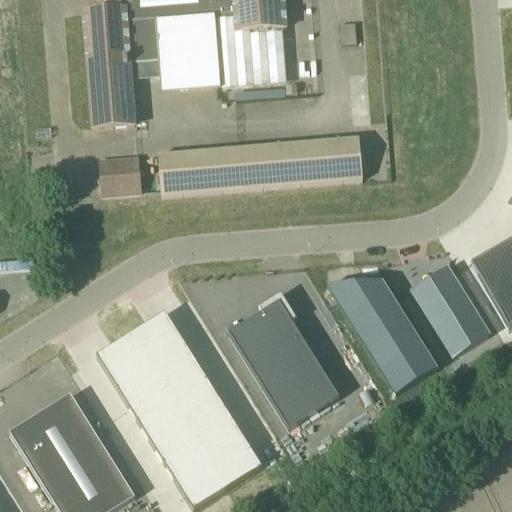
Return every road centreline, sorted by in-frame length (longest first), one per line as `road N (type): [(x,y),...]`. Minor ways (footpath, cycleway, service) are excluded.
road 1 (residential): [(0,355),(169,255),(419,231),(441,222),(479,191),(495,143),(484,0)]
road 2 (unclassified): [(343,511),(511,410)]
